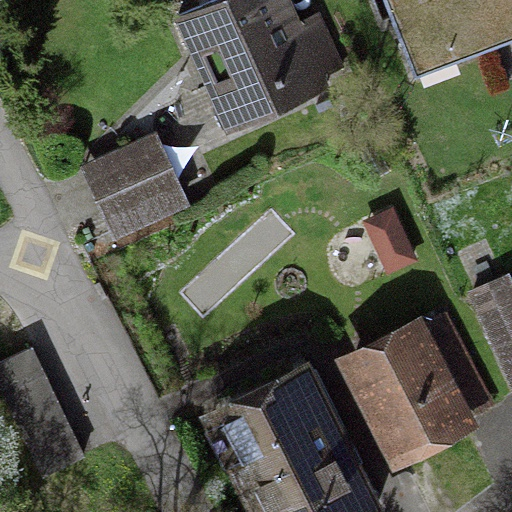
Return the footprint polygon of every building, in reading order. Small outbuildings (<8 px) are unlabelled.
[(291,0),(222,0),(150,31),(202,150),(333,93),(291,0)] [(176,216),(150,159),(97,183),(122,240),(176,216)] [(511,291),(511,289),(475,307),(510,380),(511,379),(511,291)] [(424,320),(346,358),(394,456),(472,418),(424,320)] [(79,452),(31,350),(0,364),(0,377),(43,469),(79,452)] [(385,511),(310,357),(207,407),(258,511),(385,511)]
